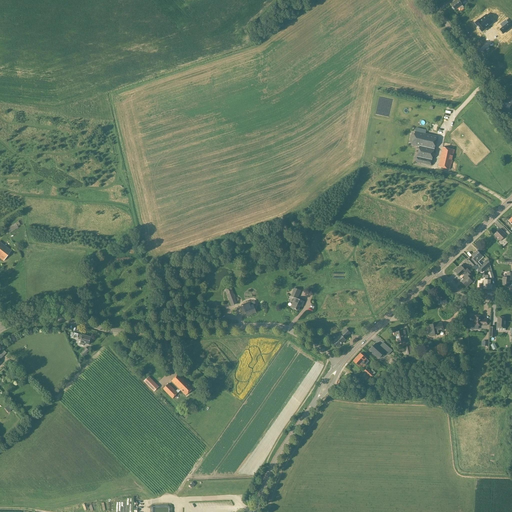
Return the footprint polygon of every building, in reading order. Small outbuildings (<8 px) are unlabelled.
[(456,0),(451,4),(451,5),(452,7),(452,8),(453,10),(454,10),(455,10),(458,8),(460,10),(461,10),(463,8),(464,7),(461,4),(465,1),(464,0),(459,0),(458,0),(456,0)] [(486,29),(493,23),(486,15),(479,20),(475,23),(477,27),(479,29),(482,32),(486,29)] [(499,31),(502,35),(511,28),(508,24),(499,31)] [(415,132),(412,144),(412,145),(420,146),(416,162),(430,165),(437,137),(415,132)] [(450,169),(454,149),(442,147),(438,167),(450,169)] [(10,233),(18,228),(16,223),(7,228),(10,233)] [(494,235),(500,241),(499,242),(501,244),(505,241),(506,242),(511,236),(503,227),(500,230),(500,229),(494,235)] [(0,258),(3,261),(11,251),(0,242),(0,258)] [(472,256),(473,257),(471,259),(479,268),(482,266),(478,262),(483,257),(481,255),(477,251),(475,254),(474,253),(472,255),(473,256),(472,256)] [(488,259),(482,266),(479,268),(478,271),(482,273),(490,265),(488,259)] [(463,268),(461,266),(455,272),(459,276),(463,273),(465,275),(463,277),(469,271),(465,267),(463,268)] [(470,275),(471,273),(469,271),(463,277),(465,279),(462,282),(466,287),(472,281),(469,278),(471,277),(470,275)] [(488,273),(489,276),(485,276),(485,280),(484,280),(484,283),(480,283),(479,288),(484,288),(484,289),(487,289),(488,290),(490,290),(491,289),(492,289),(492,285),(490,285),(490,280),(494,279),(492,272),(488,273)] [(511,280),(511,273),(507,273),(507,278),(503,277),(502,285),(509,286),(510,280),(511,280)] [(231,306),(238,304),(231,287),(225,289),(231,306)] [(291,296),(295,298),(291,308),(298,311),(300,307),(302,307),(304,301),(298,299),(301,291),(294,288),(291,296)] [(247,316),(256,312),(253,305),(251,306),(250,302),(243,304),(243,306),(240,307),(243,314),(246,312),(247,316)] [(482,319),(482,316),(474,316),(474,325),(474,328),(475,328),(478,328),(478,325),(482,326),(482,325),(487,326),(487,320),(482,319)] [(506,321),(505,321),(505,318),(498,317),(498,324),(497,324),(497,328),(505,328),(506,321)] [(465,327),(463,318),(457,319),(459,329),(465,327)] [(442,323),(435,325),(434,324),(429,325),(430,331),(428,332),(429,336),(431,335),(431,336),(436,335),(437,335),(439,335),(438,331),(443,330),(442,323)] [(347,329),(334,340),(332,342),(338,348),(346,340),(345,338),(350,333),(347,329)] [(397,342),(401,341),(401,344),(405,343),(405,340),(404,336),(405,335),(404,330),(394,332),(395,337),(396,337),(397,338),(396,338),(397,342)] [(93,338),(91,337),(82,335),(80,334),(78,339),(81,340),(80,344),(84,345),(84,343),(89,345),(90,341),(92,341),(93,338)] [(376,344),(370,350),(373,353),(376,356),(376,355),(379,358),(385,352),(388,355),(393,350),(383,342),(381,345),(383,346),(381,348),(376,344)] [(86,347),(80,352),(84,355),(89,351),(86,347)] [(369,361),(366,359),(360,353),(353,361),(360,367),(363,363),(365,365),(369,361)] [(371,377),(373,374),(367,369),(364,371),(371,377)] [(186,395),(193,388),(179,374),(172,381),(186,395)] [(149,376),(144,381),(154,392),(159,387),(149,376)] [(172,399),(178,393),(169,384),(163,389),(172,399)] [(4,408),(8,413),(12,409),(8,404),(4,408)]
